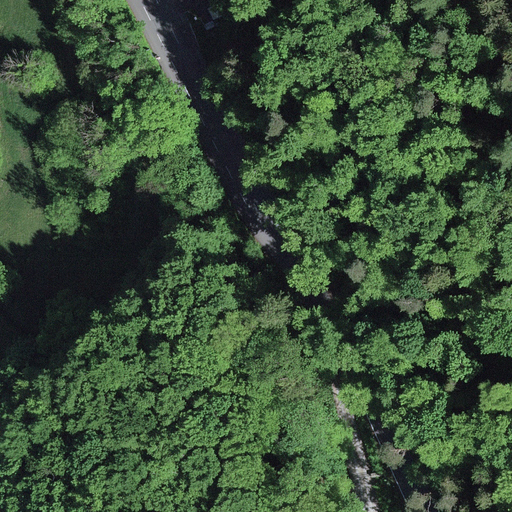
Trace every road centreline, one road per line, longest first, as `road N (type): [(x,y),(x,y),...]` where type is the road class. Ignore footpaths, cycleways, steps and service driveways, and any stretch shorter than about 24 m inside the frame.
road 1 (secondary): [(156,0),(425,511)]
road 2 (track): [(260,0),(296,210),(323,278),(333,339)]
